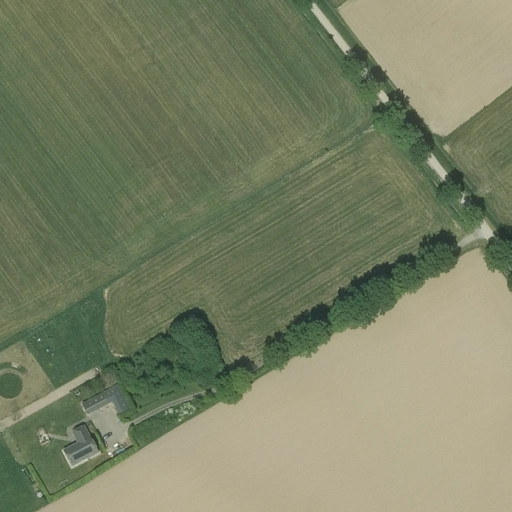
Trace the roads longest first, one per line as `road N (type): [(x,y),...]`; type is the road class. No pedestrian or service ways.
road 1 (unclassified): [(511,265),(304,0)]
road 2 (unknown): [(490,236),(226,385)]
